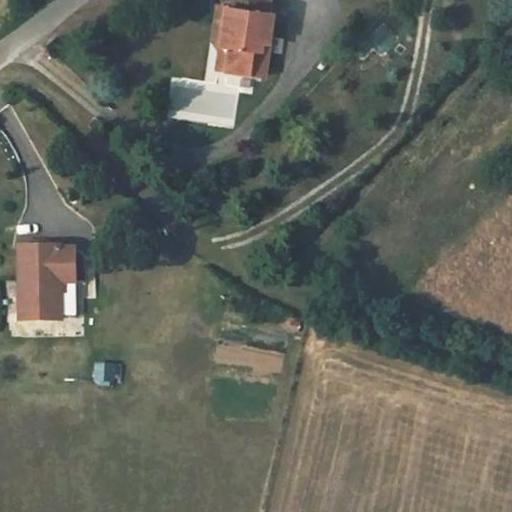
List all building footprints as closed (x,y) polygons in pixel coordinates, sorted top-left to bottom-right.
[(218,5),(215,22),(225,24),(221,43),(229,53),(227,70),(263,75),(271,13),(267,12),(268,0),(229,0),(228,7),(218,5)] [(216,69),(227,70),(229,53),(221,43),(225,24),(215,22),(212,42),(219,51),(216,69)] [(62,249),(22,250),(23,323),(63,323),(63,294),(60,294),(60,285),(79,286),(78,252),(62,253),(62,249)] [(329,274),(337,281),(347,270),(340,263),(329,274)] [(93,364),(94,383),(113,382),(112,362),(93,364)]
